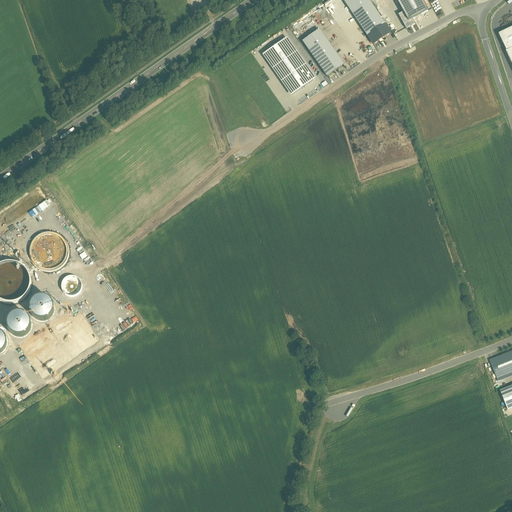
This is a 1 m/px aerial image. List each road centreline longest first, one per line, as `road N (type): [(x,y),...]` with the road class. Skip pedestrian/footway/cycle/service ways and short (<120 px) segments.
road 1 (residential): [(485,9),(460,12),(381,53),(124,232),(95,238)]
road 2 (secondary): [(0,178),(253,0)]
road 3 (residential): [(511,340),(338,401)]
